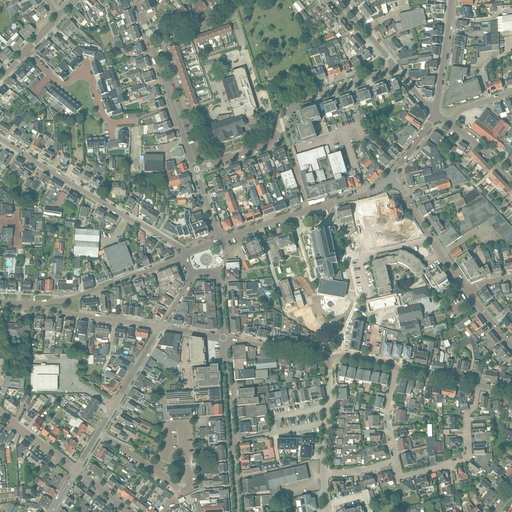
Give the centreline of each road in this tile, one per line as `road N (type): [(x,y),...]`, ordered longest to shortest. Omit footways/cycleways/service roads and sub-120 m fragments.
road 1 (residential): [(195,169),(268,143),(295,102),(395,67)]
road 2 (residential): [(184,255),(0,138)]
road 3 (residential): [(236,511),(223,337)]
road 4 (residential): [(477,383),(467,459),(401,476),(393,461)]
road 5 (unclassified): [(184,255),(78,296),(31,305)]
road 6 (residential): [(195,169),(147,33)]
road 7 (residential): [(157,326),(31,305)]
road 8 (residential): [(96,433),(157,326)]
